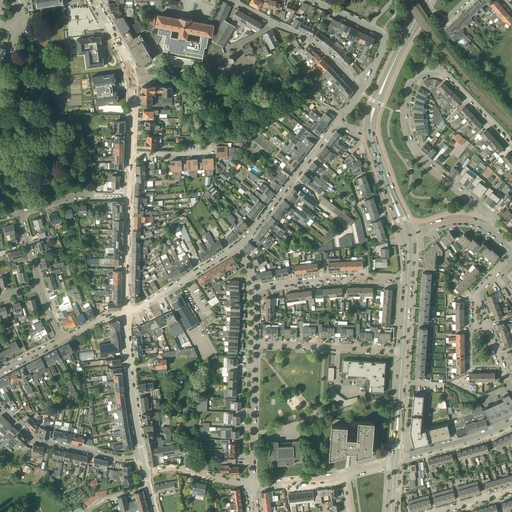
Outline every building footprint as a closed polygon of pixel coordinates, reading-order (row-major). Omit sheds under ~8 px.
[(26,0),(27,0),(28,9),(36,7),(58,4),(67,3),(67,2),(69,2),(68,0),(26,0)] [(256,0),(252,0),(250,4),(259,9),(262,3),(256,0)] [(272,8),(273,1),(268,0),(267,0),(268,2),(265,2),(264,10),(268,10),(269,8),(272,8)] [(484,6),(484,5),(479,0),(476,0),(474,3),(477,7),(479,9),(481,12),(483,10),(481,7),(483,5),(484,6)] [(494,10),(500,5),(496,0),(490,6),(485,10),(487,11),(489,9),(490,10),(489,11),(491,13),(494,10)] [(119,3),(118,3),(114,3),(113,2),(112,2),(109,3),(105,4),(107,8),(110,13),(119,12),(119,3)] [(231,7),(231,6),(226,3),(217,26),(209,45),(205,56),(208,54),(223,48),(223,47),(234,30),(236,27),(225,20),(231,7)] [(285,9),(292,12),(289,17),(292,19),(297,7),(288,3),(285,9)] [(475,14),(479,9),(477,7),(474,3),(469,7),(475,14)] [(491,19),(503,9),(500,5),(494,10),(491,13),(493,15),(490,17),(491,19)] [(471,17),(475,14),(469,7),(465,11),(469,16),(471,17)] [(497,20),(507,12),(503,9),(491,19),(493,21),(494,20),(496,22),(498,21),(497,20)] [(240,21),(244,14),(238,10),(236,13),(233,17),(234,17),(232,19),(234,21),(236,18),(240,21)] [(471,17),(469,16),(465,11),(459,16),(462,20),(465,23),(467,25),(468,26),(473,20),(471,17)] [(501,24),(510,16),(507,12),(497,20),(498,21),(499,22),(497,25),(498,27),(501,24)] [(245,25),(250,17),(244,14),(240,21),(239,22),(236,27),(234,30),(236,31),(237,29),(238,29),(240,25),(244,28),(245,25)] [(209,36),(212,36),(214,25),(193,21),(193,20),(180,18),(180,19),(158,15),(156,26),(159,27),(158,33),(166,35),(165,42),(164,48),(165,48),(165,53),(168,53),(167,55),(176,56),(202,61),(205,47),(207,47),(209,36)] [(301,22),(304,16),(301,15),(300,17),(297,16),(295,18),(292,26),(298,29),(301,22)] [(129,24),(124,16),(122,16),(112,18),(117,25),(121,33),(129,29),(131,28),(129,24)] [(310,23),(304,20),(305,17),(304,16),(301,22),(298,29),(305,33),(310,23)] [(459,16),(455,21),(458,25),(462,29),(464,31),(463,32),(462,32),(463,33),(464,33),(463,32),(464,31),(462,29),(467,25),(465,23),(462,20),(459,16)] [(504,26),(507,23),(509,26),(511,22),(511,18),(510,16),(501,24),(503,27),(504,26)] [(245,25),(251,29),(252,28),(256,21),(250,17),(245,25)] [(329,17),(326,23),(330,24),(329,25),(328,27),(329,28),(327,32),(331,33),(337,21),(332,18),(332,19),(329,17)] [(142,30),(143,30),(138,21),(137,22),(133,25),(134,26),(138,33),(142,30)] [(252,28),(258,31),(262,24),(256,21),(252,28)] [(342,23),(337,21),(331,33),(331,34),(334,35),(335,36),(337,31),(342,23)] [(458,33),(460,36),(463,33),(462,32),(463,32),(464,31),(462,29),(458,25),(455,21),(445,30),(450,36),(454,33),(456,36),(458,33)] [(316,27),(318,23),(315,22),(314,25),(310,23),(305,33),(312,36),(315,30),(316,27)] [(340,32),(342,34),(346,25),(342,23),(337,31),(335,36),(340,38),(340,37),(340,36),(338,35),(340,32)] [(347,36),(351,27),(346,25),(342,34),(347,36)] [(320,29),(316,27),(315,30),(318,32),(313,37),(320,42),(325,36),(322,34),(324,31),(320,29)] [(355,40),(359,31),(351,27),(347,36),(344,40),(347,42),(345,45),(346,46),(347,46),(349,44),(349,43),(351,38),(353,39),(355,40)] [(131,31),(129,29),(121,33),(124,37),(132,33),(134,31),(134,30),(133,30),(131,31)] [(274,42),(277,40),(272,30),(263,34),(268,43),(262,46),(265,52),(269,50),(267,45),(268,44),(268,45),(273,43),(271,39),(272,38),(274,42)] [(150,31),(149,31),(157,44),(162,36),(154,33),(150,31)] [(351,47),(353,48),(353,46),(356,41),(359,42),(363,33),(359,31),(355,40),(353,39),(350,45),(351,45),(351,47)] [(326,34),(330,36),(328,38),(326,36),(326,37),(325,36),(320,42),(321,43),(324,46),(332,36),(334,35),(331,34),(331,33),(327,32),(326,34)] [(132,33),(124,37),(126,42),(127,41),(133,38),(136,36),(135,35),(133,36),(132,33)] [(361,43),(362,43),(363,43),(367,35),(363,33),(359,42),(357,46),(359,48),(361,44),(361,43)] [(141,37),(139,35),(136,36),(133,38),(127,41),(126,42),(133,54),(135,57),(136,59),(135,60),(139,66),(143,64),(144,63),(153,58),(149,52),(148,50),(141,37)] [(333,38),(335,36),(334,35),(332,36),(324,46),(327,48),(333,42),(332,41),(334,38),(333,38)] [(366,59),(370,63),(372,59),(367,56),(371,47),(375,39),(367,35),(363,43),(362,43),(366,45),(358,59),(363,61),(364,62),(366,59)] [(88,38),(77,39),(79,54),(85,53),(87,68),(104,66),(103,58),(101,44),(102,44),(101,36),(97,37),(97,36),(87,37),(88,38)] [(293,46),(294,47),(295,46),(302,42),(300,37),(289,43),(291,45),(294,44),(295,45),(293,46)] [(279,45),(277,40),(274,42),(272,38),(271,39),(273,43),(268,45),(268,44),(267,45),(269,50),(265,52),(266,55),(272,52),(271,49),(279,45)] [(337,46),(339,43),(335,40),(333,42),(327,48),(331,52),(337,46)] [(242,47),(245,53),(249,51),(250,55),(254,53),(252,49),(249,43),(242,47)] [(341,45),(340,44),(339,43),(337,46),(331,52),(335,55),(342,48),(339,46),(341,45)] [(343,50),(346,46),(345,45),(342,49),(342,48),(335,55),(342,62),(347,52),(343,50)] [(351,47),(351,45),(350,45),(348,49),(347,52),(342,62),(345,65),(347,66),(351,58),(348,57),(351,52),(352,50),(354,51),(355,49),(353,48),(351,47)] [(308,61),(316,53),(308,46),(303,51),(307,55),(304,58),(307,61),(308,61)] [(235,61),(236,60),(236,58),(236,57),(235,56),(236,51),(236,50),(235,50),(234,51),(231,51),(230,49),(229,51),(228,52),(228,55),(228,56),(227,58),(227,59),(228,61),(229,62),(230,63),(232,63),(233,63),(234,63),(234,62),(235,61)] [(313,66),(316,63),(321,58),(316,53),(308,61),(313,66)] [(291,56),(288,59),(294,65),(297,63),(291,56)] [(324,72),(330,66),(322,59),(317,65),(324,72)] [(364,62),(363,61),(361,63),(360,64),(353,73),(355,76),(362,71),(365,68),(370,63),(366,59),(364,62)] [(350,69),(353,73),(360,64),(356,60),(354,62),(350,69)] [(328,79),(335,72),(330,66),(324,72),(316,80),(318,83),(325,76),(328,79)] [(330,85),(339,76),(335,72),(328,79),(323,84),(323,85),(323,86),(324,87),(328,83),(330,85)] [(337,87),(344,81),(339,76),(330,85),(330,86),(329,87),(330,88),(332,86),(334,88),(331,90),(333,92),(334,91),(336,89),(337,87)] [(338,95),(347,85),(344,81),(337,87),(336,89),(334,91),(336,93),(338,95)] [(112,82),(97,84),(98,96),(114,94),(113,91),(112,92),(111,84),(112,84),(112,82)] [(437,98),(448,87),(443,82),(438,88),(440,91),(438,94),(435,97),(437,98)] [(429,86),(427,87),(426,88),(421,84),(418,87),(420,87),(416,94),(417,94),(417,93),(426,97),(426,96),(425,96),(427,92),(430,93),(435,88),(433,87),(432,86),(431,85),(429,86)] [(346,96),(348,98),(353,93),(353,90),(352,90),(347,85),(338,95),(336,97),(340,101),(346,96)] [(49,88),(53,96),(58,105),(61,104),(56,94),(58,93),(54,86),(49,88)] [(163,106),(172,105),(172,92),(178,93),(178,87),(176,86),(172,86),(142,86),(143,106),(152,106),(152,102),(163,101),(163,106)] [(447,97),(453,91),(448,87),(437,98),(439,100),(442,97),(444,95),(447,97)] [(442,112),(446,107),(457,96),(453,91),(447,97),(444,100),(447,103),(440,110),(442,112)] [(424,101),(426,97),(417,93),(417,94),(414,100),(415,100),(416,99),(424,102),(425,101),(424,101)] [(345,102),(348,98),(346,96),(340,101),(341,101),(335,108),(339,110),(344,104),(343,104),(345,102)] [(460,105),(458,104),(462,100),(457,96),(446,107),(448,109),(451,106),(454,109),(456,106),(458,108),(460,105)] [(423,106),(424,102),(416,99),(415,100),(413,106),(415,107),(415,105),(424,107),(424,106),(423,106)] [(282,106),(291,114),(297,107),(290,101),(286,103),(282,106)] [(459,112),(457,114),(454,117),(456,119),(453,122),(454,124),(457,121),(458,121),(469,111),(465,106),(459,111),(459,112)] [(170,110),(159,110),(154,110),(154,111),(144,111),(144,114),(143,114),(143,115),(143,117),(144,117),(144,119),(154,119),(154,118),(156,118),(156,114),(162,114),(170,114),(170,110)] [(321,118),(312,110),(308,115),(314,120),(325,128),(328,123),(321,118)] [(328,123),(334,116),(330,113),(327,111),(321,118),(328,123)] [(468,121),(474,115),(469,111),(458,121),(459,123),(465,118),(468,121)] [(115,121),(114,135),(124,135),(125,132),(126,121),(121,121),(121,115),(105,115),(105,121),(115,121)] [(443,118),(441,115),(440,116),(439,118),(438,120),(435,124),(438,126),(443,118)] [(466,131),(478,120),(474,115),(468,121),(470,124),(465,129),(466,131)] [(443,118),(438,126),(444,130),(446,125),(444,124),(445,122),(443,118)] [(319,136),(325,128),(314,120),(309,127),(319,136)] [(468,133),(474,127),(478,132),(482,128),(480,127),(482,125),(478,120),(466,131),(468,133)] [(296,137),(289,132),(289,131),(282,126),(281,127),(284,130),(282,133),(296,144),(299,147),(306,152),(310,148),(303,142),(303,143),(299,140),(299,141),(295,138),(296,137)] [(295,136),(303,142),(310,148),(314,143),(308,138),(311,133),(303,127),(295,136)] [(250,133),(255,136),(258,131),(253,128),(250,133)] [(417,130),(417,132),(418,138),(419,144),(425,138),(428,134),(427,133),(426,129),(417,130)] [(476,142),(479,145),(491,134),(486,129),(484,131),(483,130),(479,133),(481,136),(479,139),(476,142)] [(333,135),(339,140),(341,138),(345,142),(347,139),(337,131),(333,135)] [(462,145),(466,140),(458,134),(454,139),(462,145)] [(495,139),(491,134),(479,145),(481,147),(484,144),(484,145),(486,147),(489,144),(495,139)] [(338,142),(339,140),(333,135),(330,139),(341,147),(341,148),(345,151),(347,149),(343,145),(338,142)] [(438,138),(437,138),(435,136),(431,143),(428,140),(426,143),(420,149),(426,154),(432,146),(438,138)] [(344,154),(345,151),(341,148),(341,147),(330,139),(327,143),(328,144),(333,148),(339,153),(341,151),(344,154)] [(493,149),(499,144),(495,139),(489,144),(493,149)] [(443,147),(445,144),(443,141),(440,145),(438,148),(439,149),(437,151),(433,148),(427,155),(433,159),(441,150),(443,147)] [(235,151),(235,155),(240,148),(227,146),(228,143),(221,143),(221,146),(217,146),(217,151),(235,151)] [(297,150),(295,148),(289,144),(288,146),(292,149),(302,157),(306,152),(299,147),(297,150)] [(499,156),(504,152),(502,150),(504,148),(499,144),(493,149),(491,151),(488,154),(490,156),(495,151),(499,156)] [(292,149),(288,146),(286,147),(291,151),(294,154),(292,157),(298,162),(302,157),(292,149)] [(336,155),(326,146),(325,146),(320,153),(327,159),(328,157),(332,160),(336,155)] [(440,155),(435,161),(436,163),(437,163),(439,165),(452,150),(448,146),(446,150),(442,155),(441,156),(440,155)] [(227,156),(235,155),(235,151),(217,151),(217,156),(220,156),(220,159),(228,159),(227,156)] [(289,160),(286,157),(279,152),(278,155),(282,158),(283,158),(284,159),(294,167),(298,162),(292,157),(289,160)] [(504,165),(506,163),(511,157),(508,153),(502,158),(504,161),(501,163),(502,164),(499,166),(501,168),(504,165)] [(124,163),(124,154),(115,154),(115,155),(112,155),(112,158),(112,162),(113,162),(124,163)] [(478,164),(481,160),(475,154),(471,159),(478,164)] [(350,155),(345,161),(347,168),(351,166),(354,175),(362,173),(360,167),(362,166),(360,160),(358,160),(355,158),(354,159),(350,155)] [(206,176),(209,176),(208,158),(203,159),(203,162),(200,163),(201,170),(204,169),(206,176)] [(208,158),(209,176),(213,176),(213,169),(217,169),(217,161),(213,162),(213,158),(208,158)] [(464,168),(465,168),(471,160),(468,158),(462,166),(464,168)] [(190,178),(193,177),(192,159),(187,160),(187,164),(184,164),(185,171),(188,170),(190,178)] [(201,170),(200,163),(197,163),(197,159),(192,159),(193,177),(197,177),(197,170),(201,170)] [(291,171),(294,167),(284,159),(283,160),(284,161),(283,162),(281,164),(291,171)] [(174,179),(177,178),(176,160),(171,161),(171,165),(168,165),(169,172),(172,171),(174,179)] [(185,171),(184,164),(182,164),(181,160),(176,160),(177,178),(181,178),(181,171),(185,171)] [(323,169),(314,161),(309,167),(319,174),(323,169)] [(279,166),(279,167),(278,166),(278,165),(275,162),(273,164),(275,166),(288,176),(291,171),(281,164),(279,166)] [(288,176),(275,166),(273,164),(272,166),(273,168),(279,172),(277,175),(284,180),(288,176)] [(458,166),(456,164),(449,173),(454,177),(459,171),(456,169),(458,166)] [(325,171),(333,177),(334,178),(335,176),(333,174),(334,173),(328,168),(325,171)] [(464,168),(460,174),(462,176),(459,181),(463,184),(470,174),(466,172),(467,170),(465,168),(464,168)] [(228,173),(225,171),(224,172),(223,171),(219,175),(225,180),(229,175),(228,174),(228,173)] [(275,177),(270,173),(267,171),(266,173),(281,185),(284,180),(277,175),(275,177)] [(121,175),(116,175),(113,175),(113,173),(107,173),(107,176),(108,176),(108,182),(109,182),(112,182),(120,182),(120,178),(121,178),(121,175)] [(277,190),(281,185),(266,173),(264,175),(271,181),(272,181),(272,182),(270,185),(277,190)] [(309,180),(311,179),(304,174),(300,179),(323,196),(326,193),(313,182),(312,183),(311,182),(309,180)] [(473,184),(478,178),(475,176),(474,177),(470,174),(463,184),(467,187),(471,183),(473,184)] [(319,178),(325,183),(328,180),(322,175),(319,178)] [(360,184),(367,181),(365,175),(358,178),(360,184)] [(206,177),(205,185),(211,185),(217,177),(206,177)] [(328,186),(325,183),(319,178),(316,182),(320,185),(319,186),(325,191),(328,186)] [(476,194),(483,185),(479,182),(480,181),(478,178),(473,184),(475,186),(472,191),(476,194)] [(153,189),(153,186),(153,181),(146,181),(137,182),(137,184),(135,184),(135,190),(143,189),(153,189)] [(362,190),(370,187),(367,181),(360,184),(362,190)] [(120,182),(112,182),(109,182),(109,187),(107,187),(107,191),(113,191),(113,188),(115,188),(120,188),(120,182)] [(271,197),(275,192),(263,183),(261,185),(265,189),(266,188),(267,189),(264,192),(271,197)] [(244,191),(245,192),(248,189),(241,184),(239,186),(240,187),(240,188),(241,189),(239,192),(242,194),(244,191)] [(486,195),(491,189),(488,187),(487,188),(483,185),(476,194),(480,198),(484,193),(486,195)] [(213,186),(208,190),(212,195),(217,190),(213,186)] [(314,209),(316,206),(318,204),(305,194),(300,190),(299,191),(293,187),(290,192),(302,201),(302,200),(314,209)] [(372,193),(370,187),(362,190),(363,193),(361,194),(362,197),(365,196),(368,195),(369,195),(369,194),(372,193)] [(489,205),(496,195),(492,192),(493,191),(491,189),(486,195),(488,197),(485,201),(489,205)] [(271,197),(264,192),(262,195),(261,194),(256,190),(255,193),(267,202),(271,197)] [(300,203),(302,201),(290,192),(286,197),(297,205),(299,202),(300,203)] [(266,204),(253,195),(252,194),(250,196),(253,198),(251,201),(255,204),(262,210),(266,204)] [(499,205),(503,199),(501,197),(500,198),(496,195),(489,205),(493,208),(497,203),(499,205)] [(499,205),(502,207),(503,208),(510,199),(506,195),(503,199),(499,205)] [(367,206),(375,203),(373,197),(365,200),(367,206)] [(282,202),(281,204),(287,209),(298,218),(299,218),(303,221),(307,215),(301,211),(297,208),(295,211),(289,206),(291,204),(284,199),(284,200),(283,200),(282,201),(282,202)] [(121,203),(121,202),(108,202),(102,202),(102,201),(99,201),(98,207),(102,208),(101,210),(107,211),(113,211),(123,211),(121,211),(121,210),(122,210),(122,209),(122,207),(122,203),(121,203)] [(253,207),(247,202),(245,201),(243,203),(245,204),(251,209),(258,214),(262,210),(255,204),(253,207)] [(366,214),(377,210),(375,203),(367,206),(363,207),(366,214)] [(278,208),(276,210),(284,215),(287,218),(287,217),(289,214),(292,217),(297,220),(298,218),(287,209),(281,204),(279,206),(278,207),(278,208)] [(86,212),(89,212),(89,206),(85,206),(85,205),(78,206),(79,213),(79,217),(83,217),(83,213),(86,212)] [(258,214),(251,209),(249,212),(248,211),(243,207),(242,209),(241,209),(239,211),(245,216),(247,214),(254,219),(258,214)] [(301,211),(307,215),(310,218),(313,214),(304,207),(301,211)] [(508,210),(502,215),(507,220),(511,214),(511,213),(510,212),(511,209),(511,207),(508,210)] [(73,220),(72,216),(71,208),(64,210),(65,217),(69,216),(69,220),(73,220)] [(101,210),(98,210),(98,220),(99,220),(107,220),(107,219),(107,213),(113,214),(113,217),(113,220),(123,220),(123,211),(113,211),(107,211),(101,210)] [(231,214),(228,212),(227,210),(225,210),(225,211),(227,213),(229,216),(233,221),(236,219),(231,214)] [(279,221),(283,223),(286,220),(291,224),(293,222),(287,217),(287,218),(284,215),(276,210),(273,214),(280,220),(279,221)] [(368,219),(371,218),(379,216),(377,210),(366,214),(368,219)] [(60,222),(59,219),(57,213),(48,215),(51,225),(60,222)] [(149,216),(143,216),(134,216),(134,226),(141,226),(142,222),(153,222),(153,216),(151,216),(149,216)] [(227,218),(236,227),(233,230),(233,231),(238,236),(243,232),(237,226),(233,222),(233,221),(229,216),(227,218)] [(277,224),(278,222),(272,216),(268,221),(279,230),(281,228),(277,224)] [(33,220),(33,221),(34,225),(35,229),(43,227),(40,218),(37,219),(33,220)] [(372,229),(375,228),(383,226),(381,219),(373,222),(370,223),(372,229)] [(113,229),(123,229),(123,220),(113,220),(113,229)] [(249,226),(243,220),(240,223),(237,226),(243,232),(249,226)] [(175,232),(181,230),(186,243),(187,243),(188,246),(192,254),(196,252),(193,244),(191,241),(184,225),(183,224),(182,221),(172,225),(175,232)] [(283,233),(279,230),(268,221),(263,226),(270,232),(272,229),(275,231),(277,232),(276,233),(281,237),(283,233)] [(11,244),(13,244),(17,243),(16,239),(15,239),(13,230),(14,230),(13,225),(4,227),(6,234),(9,234),(11,240),(10,241),(11,244)] [(141,228),(141,226),(134,226),(134,230),(133,230),(133,236),(140,235),(141,236),(156,230),(155,229),(149,231),(146,232),(145,229),(141,230),(141,228)] [(269,234),(270,232),(263,226),(259,231),(270,239),(271,240),(272,242),(275,239),(273,238),(269,234)] [(377,234),(385,232),(383,226),(375,228),(377,234)] [(213,239),(209,233),(208,231),(206,233),(203,227),(201,228),(205,235),(209,242),(212,247),(216,253),(224,248),(220,240),(215,243),(213,239)] [(230,230),(228,232),(223,236),(229,245),(232,242),(238,236),(233,231),(233,230),(230,227),(228,228),(230,230)] [(362,227),(356,228),(358,240),(364,238),(362,227)] [(123,229),(113,229),(107,229),(106,238),(109,239),(112,239),(114,239),(122,239),(123,229)] [(152,232),(156,231),(156,230),(141,236),(140,235),(133,236),(133,241),(141,241),(141,239),(146,237),(146,236),(153,234),(152,232)] [(258,243),(264,247),(268,242),(271,244),(272,242),(271,240),(270,239),(259,231),(256,236),(254,238),(252,241),(257,245),(258,243)] [(445,234),(451,241),(455,238),(449,231),(445,234)] [(385,232),(377,234),(379,240),(387,238),(385,232)] [(451,241),(445,234),(441,237),(446,245),(447,244),(451,241)] [(461,244),(468,237),(464,234),(457,241),(461,244)] [(441,237),(435,241),(430,245),(425,249),(424,255),(424,261),(424,263),(423,267),(435,268),(435,262),(435,256),(436,252),(437,252),(437,253),(442,253),(442,250),(447,246),(446,245),(441,237)] [(468,237),(461,244),(465,248),(467,246),(471,241),(468,237)] [(112,239),(109,239),(109,248),(114,248),(122,248),(122,239),(114,239),(112,239)] [(172,248),(171,246),(172,245),(169,239),(166,240),(174,256),(176,254),(174,250),(173,250),(172,248)] [(471,241),(467,246),(471,249),(477,242),(473,239),(471,241)] [(206,248),(203,244),(202,242),(201,242),(200,240),(196,242),(203,252),(200,254),(204,261),(211,257),(207,250),(206,248)] [(323,245),(317,249),(317,252),(333,250),(331,240),(323,245)] [(47,243),(44,244),(43,241),(36,242),(39,251),(43,250),(45,250),(45,249),(49,248),(47,243)] [(179,241),(175,243),(180,253),(184,251),(179,241)] [(249,254),(257,245),(252,241),(250,243),(248,241),(242,248),(249,254)] [(216,253),(212,247),(209,242),(205,244),(208,249),(207,250),(211,257),(214,255),(214,254),(216,253)] [(477,250),(481,245),(477,242),(471,249),(474,252),(477,250)] [(389,248),(388,248),(388,243),(385,243),(375,246),(375,251),(381,251),(381,258),(375,258),(375,261),(375,267),(387,267),(387,261),(387,258),(389,258),(389,248)] [(481,245),(477,250),(481,253),(487,246),(483,243),(481,245)] [(487,246),(481,253),(484,257),(485,256),(491,250),(487,246)] [(495,252),(491,249),(491,250),(485,256),(489,259),(495,252)] [(7,253),(9,261),(13,260),(13,259),(22,257),(20,250),(11,252),(7,253)] [(132,259),(140,259),(140,254),(148,254),(148,250),(148,251),(140,252),(132,252),(132,259)] [(193,268),(189,261),(184,252),(177,256),(174,257),(177,262),(179,267),(183,274),(193,268)] [(495,252),(489,259),(493,262),(499,256),(495,252)] [(334,262),(334,258),(329,258),(328,253),(323,253),(324,259),(328,259),(329,270),(334,270),(334,264),(334,262)] [(172,266),(168,257),(166,254),(161,256),(163,260),(167,270),(169,268),(171,272),(169,274),(173,281),(178,277),(174,270),(172,266)] [(47,256),(43,257),(41,258),(43,268),(50,266),(48,260),(53,259),(52,255),(47,257),(47,256)] [(179,267),(177,262),(175,263),(174,261),(173,261),(170,256),(168,257),(172,266),(174,270),(178,277),(183,274),(179,267)] [(234,265),(237,264),(234,259),(233,257),(227,260),(231,266),(234,269),(236,268),(234,265)] [(265,265),(268,264),(267,260),(262,262),(261,257),(254,259),(256,265),(258,264),(259,267),(265,265)] [(231,266),(227,260),(222,263),(227,270),(230,268),(231,271),(234,269),(231,266)] [(472,264),(473,265),(470,268),(467,265),(465,267),(476,278),(482,272),(476,267),(475,267),(474,266),(476,263),(472,260),(470,262),(471,263),(470,263),(472,265),(472,264)] [(224,272),(227,270),(222,263),(218,266),(223,276),(226,274),(224,272)] [(18,273),(20,281),(28,279),(26,271),(22,272),(20,264),(16,265),(16,266),(11,267),(12,271),(17,270),(18,273)] [(219,279),(223,276),(218,266),(213,269),(219,279)] [(132,275),(144,275),(145,275),(155,268),(154,267),(147,271),(144,271),(144,272),(140,272),(140,269),(132,269),(132,275)] [(463,275),(465,278),(471,283),(476,278),(465,267),(463,269),(464,269),(463,270),(465,272),(466,271),(466,272),(463,275)] [(216,281),(219,279),(213,269),(207,272),(211,278),(214,282),(215,285),(217,283),(216,281)] [(165,271),(161,274),(165,279),(166,278),(168,281),(169,280),(170,279),(169,276),(165,271)] [(48,283),(58,280),(56,272),(53,273),(53,274),(46,276),(48,283)] [(215,285),(214,282),(211,278),(207,272),(203,275),(207,282),(210,280),(212,283),(213,286),(215,285)] [(422,282),(422,285),(431,285),(431,277),(431,273),(423,272),(423,276),(421,276),(421,282),(422,282)] [(204,284),(207,282),(203,275),(197,278),(203,288),(206,287),(204,284)] [(121,284),(121,276),(108,276),(108,278),(109,278),(108,284),(112,284),(121,284)] [(152,279),(150,276),(149,276),(149,277),(144,279),(144,280),(140,280),(132,280),(131,285),(143,286),(146,285),(145,283),(143,283),(146,281),(147,282),(149,281),(149,282),(150,282),(153,280),(152,279)] [(460,279),(459,280),(456,277),(455,278),(466,288),(471,283),(465,278),(462,281),(460,279)] [(461,294),(466,288),(455,278),(453,280),(456,283),(458,285),(455,288),(461,294)] [(65,288),(62,289),(60,284),(59,280),(58,280),(48,283),(49,290),(56,288),(57,290),(59,289),(60,292),(66,291),(65,288)] [(159,289),(153,280),(150,282),(152,287),(153,289),(152,290),(154,292),(155,292),(159,289)] [(430,293),(430,288),(431,285),(422,285),(422,288),(421,288),(420,293),(422,293),(421,297),(430,297),(430,293)] [(66,291),(68,297),(74,295),(74,294),(74,292),(78,291),(77,287),(66,291)] [(151,294),(147,289),(147,288),(143,289),(143,291),(145,293),(147,297),(151,294)] [(324,301),(323,297),(323,289),(316,290),(317,298),(316,298),(316,302),(324,301)] [(490,302),(497,300),(495,294),(487,296),(490,302)] [(172,302),(176,310),(187,329),(188,329),(189,331),(198,326),(196,324),(197,323),(181,295),(177,297),(178,298),(172,302)] [(63,298),(60,299),(59,296),(52,298),(55,305),(62,303),(64,302),(63,298)] [(421,297),(421,301),(420,301),(419,306),(421,306),(420,309),(429,310),(429,306),(429,301),(430,297),(421,297)] [(33,298),(28,300),(25,301),(26,304),(29,304),(30,309),(36,308),(33,298)] [(492,308),(499,306),(497,300),(490,302),(492,308)] [(14,314),(19,313),(19,314),(22,313),(21,309),(19,302),(12,304),(14,311),(13,311),(14,314)] [(120,307),(121,303),(109,302),(107,302),(107,303),(105,303),(101,303),(101,302),(98,302),(98,303),(96,303),(98,314),(102,313),(102,310),(108,310),(115,310),(115,309),(119,309),(119,308),(120,307)] [(74,312),(72,307),(71,307),(70,304),(66,306),(68,309),(66,310),(65,309),(58,312),(60,318),(68,315),(74,312)] [(80,314),(77,308),(76,304),(72,306),(74,309),(77,316),(76,316),(80,324),(86,322),(82,314),(80,314)] [(507,307),(503,308),(502,304),(499,306),(492,308),(494,314),(508,309),(507,307)] [(84,308),(86,312),(89,320),(95,317),(89,305),(84,308)] [(428,322),(428,317),(429,313),(429,310),(420,309),(420,312),(419,312),(418,317),(420,317),(420,321),(428,322)] [(508,309),(494,314),(496,320),(503,317),(502,314),(505,313),(509,311),(508,309)] [(184,332),(176,317),(172,311),(164,315),(168,323),(174,337),(177,335),(180,341),(187,338),(184,332)] [(73,314),(69,317),(69,318),(62,322),(65,328),(72,325),(73,327),(78,324),(73,314)] [(168,323),(164,315),(156,318),(156,319),(158,323),(160,327),(168,323)] [(159,327),(160,327),(158,323),(156,319),(154,320),(149,322),(154,333),(155,332),(156,336),(159,334),(159,335),(162,334),(161,332),(162,332),(161,328),(160,328),(159,328),(159,327)] [(37,329),(30,333),(35,342),(43,338),(43,337),(49,334),(45,326),(44,327),(41,320),(34,323),(37,329)] [(110,332),(118,330),(119,329),(119,321),(117,320),(108,322),(109,330),(110,330),(110,332)] [(309,327),(309,326),(303,326),(303,321),(300,321),(300,325),(300,330),(303,330),(303,336),(307,336),(307,335),(309,335),(309,327)] [(103,332),(109,330),(108,322),(101,325),(103,332)] [(155,335),(154,333),(149,322),(144,324),(147,332),(148,332),(152,341),(152,338),(154,337),(154,336),(155,335)] [(319,326),(319,324),(319,322),(316,322),(316,324),(309,323),(309,326),(309,327),(309,335),(311,335),(311,336),(315,336),(316,331),(318,331),(319,331),(319,326)] [(505,324),(505,322),(504,322),(497,324),(500,330),(511,326),(511,323),(509,324),(508,323),(505,324)] [(356,333),(356,334),(359,334),(359,341),(363,342),(363,340),(365,340),(366,332),(366,330),(359,330),(360,324),(357,323),(357,325),(356,333)] [(153,342),(152,341),(148,332),(147,332),(144,324),(138,327),(141,335),(142,335),(146,333),(148,338),(145,339),(146,341),(149,340),(149,342),(153,342)] [(347,336),(347,328),(347,325),(338,324),(338,327),(337,333),(338,333),(338,332),(340,332),(340,338),(344,338),(344,336),(347,336)] [(281,327),(281,325),(278,325),(278,328),(272,328),(271,336),(274,336),(274,338),(278,338),(278,332),(281,332),(281,333),(281,327)] [(353,328),(347,328),(347,336),(349,337),(349,338),(353,338),(353,332),(356,333),(357,325),(353,325),(353,328)] [(375,336),(375,329),(375,327),(371,326),(370,329),(366,328),(366,330),(366,332),(365,340),(368,340),(367,342),(372,342),(372,336),(375,336),(375,338),(375,336)] [(511,326),(500,330),(502,336),(511,332),(511,326)] [(137,337),(141,335),(138,327),(133,329),(136,335),(134,335),(134,338),(138,338),(137,337)] [(428,328),(419,327),(419,332),(417,331),(417,337),(418,337),(418,340),(427,340),(427,337),(427,332),(428,328)] [(384,341),(385,333),(378,332),(378,329),(375,329),(375,336),(378,336),(378,342),(382,342),(382,341),(384,341)] [(112,343),(120,341),(120,339),(119,332),(119,330),(118,330),(110,332),(112,343)] [(511,332),(502,336),(504,342),(511,339),(511,332)] [(143,343),(142,335),(141,335),(137,337),(138,338),(134,338),(135,350),(148,348),(148,345),(143,346),(142,343),(143,343)] [(17,344),(16,342),(15,340),(8,344),(10,347),(13,353),(20,349),(17,344)] [(426,343),(427,340),(418,340),(418,343),(417,343),(416,348),(418,348),(417,352),(426,353),(426,349),(426,343)] [(107,353),(121,351),(120,345),(120,344),(120,343),(119,342),(120,341),(112,343),(99,345),(101,357),(107,356),(107,353)] [(72,363),(74,361),(75,361),(70,352),(73,351),(69,343),(63,346),(69,357),(72,363)] [(228,346),(228,345),(226,345),(226,347),(228,347),(228,351),(227,351),(227,354),(237,354),(237,352),(238,352),(238,347),(228,346)] [(66,358),(69,357),(63,346),(58,349),(62,356),(64,360),(67,358),(66,358)] [(11,354),(13,353),(10,347),(2,351),(5,357),(8,355),(8,356),(12,355),(11,354)] [(166,357),(178,356),(186,355),(186,358),(198,357),(194,347),(170,351),(158,353),(159,360),(156,360),(157,367),(158,367),(158,373),(167,372),(166,366),(167,366),(166,357)] [(143,355),(142,352),(152,351),(152,348),(148,348),(135,350),(135,356),(143,355)] [(56,364),(58,362),(63,370),(66,369),(56,349),(50,353),(56,364)] [(80,360),(94,360),(93,351),(79,351),(80,360)] [(426,356),(426,353),(417,352),(417,356),(416,356),(415,361),(417,361),(416,364),(425,365),(425,362),(426,356)] [(53,365),(56,364),(50,353),(44,356),(54,375),(57,373),(53,365)] [(34,361),(41,374),(46,371),(50,379),(53,378),(48,368),(45,369),(45,368),(44,364),(40,358),(34,361)] [(239,358),(233,358),(229,358),(229,362),(227,362),(227,367),(238,368),(238,362),(239,362),(239,358)] [(346,360),(343,360),(342,361),(342,369),(342,372),(346,373),(346,374),(346,375),(346,377),(348,377),(348,375),(360,375),(362,375),(367,376),(367,377),(368,378),(369,378),(370,379),(369,392),(371,392),(379,392),(382,392),(384,391),(384,388),(382,388),(382,386),(384,386),(383,386),(383,383),(384,383),(384,380),(384,379),(384,376),(383,376),(383,373),(385,374),(385,371),(385,366),(385,365),(386,365),(386,362),(383,362),(374,362),(374,363),(371,363),(372,361),(364,361),(364,362),(362,362),(362,361),(361,361),(361,362),(359,362),(359,361),(352,360),(351,360),(351,362),(349,361),(349,360),(349,361),(346,361),(346,360)] [(41,374),(34,361),(26,365),(29,372),(30,371),(33,370),(34,372),(35,374),(32,376),(31,376),(33,380),(36,386),(39,384),(37,380),(42,377),(41,374)] [(424,377),(424,373),(425,368),(425,365),(416,364),(416,367),(415,367),(415,372),(416,372),(416,376),(424,377)] [(30,386),(28,383),(33,380),(31,376),(32,376),(30,372),(27,373),(24,366),(18,369),(25,384),(25,383),(30,393),(31,394),(33,393),(33,392),(32,390),(32,388),(31,386),(30,386)] [(238,373),(238,368),(227,367),(223,367),(222,376),(227,376),(228,376),(238,377),(239,373),(238,373)] [(25,383),(25,384),(18,369),(12,372),(16,380),(19,379),(22,385),(23,385),(28,394),(29,393),(30,393),(25,383)] [(14,389),(19,386),(16,380),(12,372),(9,374),(7,375),(12,386),(14,389)] [(7,388),(12,386),(7,375),(1,378),(7,388)] [(228,376),(227,376),(227,379),(227,382),(228,382),(228,385),(237,386),(238,386),(238,382),(237,382),(238,377),(228,376)] [(7,388),(1,378),(0,378),(0,387),(2,387),(5,392),(3,393),(8,402),(12,399),(7,388)] [(74,394),(73,393),(76,392),(70,380),(65,383),(72,396),(74,395),(74,394)] [(159,389),(154,390),(153,382),(146,383),(137,384),(139,392),(151,390),(152,396),(160,395),(159,389)] [(228,385),(226,385),(226,391),(228,391),(228,398),(226,398),(226,399),(236,399),(236,398),(236,395),(238,395),(238,391),(237,391),(237,386),(228,385)] [(331,389),(327,394),(344,406),(359,402),(357,397),(345,400),(331,389)] [(414,394),(414,398),(410,432),(412,439),(414,447),(451,437),(447,422),(422,428),(425,395),(414,394)] [(502,397),(511,412),(511,398),(509,394),(502,397)] [(110,404),(116,403),(124,402),(125,400),(124,399),(124,396),(109,398),(105,398),(107,398),(107,401),(108,401),(108,404),(110,404)] [(505,416),(511,413),(511,412),(502,397),(503,400),(497,403),(505,416)] [(196,398),(196,404),(197,411),(207,411),(207,398),(196,398)] [(236,401),(236,399),(226,399),(226,401),(230,401),(229,409),(241,409),(241,401),(236,401)] [(458,403),(461,410),(463,417),(468,433),(469,433),(477,430),(478,430),(488,427),(485,419),(484,419),(484,417),(486,415),(482,409),(481,406),(480,405),(471,408),(470,408),(469,405),(463,407),(462,402),(458,403)] [(498,419),(505,416),(497,403),(490,406),(498,419)] [(491,422),(498,419),(490,406),(482,409),(486,415),(491,422)] [(458,437),(468,433),(463,417),(461,410),(456,412),(458,418),(461,426),(455,428),(456,431),(458,437)] [(158,412),(143,414),(144,424),(160,422),(159,419),(159,417),(158,412)] [(37,417),(39,415),(36,413),(31,418),(29,416),(28,417),(26,415),(22,419),(24,421),(23,423),(28,427),(37,416),(37,417)] [(228,424),(233,424),(240,424),(240,416),(233,415),(233,413),(228,413),(228,424)] [(40,419),(41,415),(40,414),(39,415),(37,417),(37,416),(28,427),(32,431),(38,425),(35,423),(39,419),(40,419)] [(114,422),(127,420),(126,417),(127,416),(126,415),(126,414),(115,415),(115,418),(111,419),(111,422),(114,422)] [(332,425),(331,435),(329,459),(346,454),(346,451),(356,452),(356,457),(372,453),(375,422),(359,421),(332,419),(332,425)] [(11,424),(8,422),(6,420),(0,426),(0,431),(4,435),(12,427),(10,425),(11,424)] [(44,436),(47,420),(44,420),(42,428),(39,427),(38,435),(44,436)] [(119,427),(127,426),(127,423),(128,422),(127,420),(114,422),(114,425),(112,425),(112,429),(119,427)] [(67,433),(68,427),(63,426),(64,422),(62,422),(61,425),(58,440),(65,441),(67,433)] [(153,431),(154,431),(153,425),(154,424),(154,426),(160,425),(160,422),(144,424),(145,432),(153,431)] [(61,425),(55,424),(54,430),(52,438),(58,440),(61,425)] [(73,434),(71,442),(76,444),(80,426),(78,425),(77,429),(74,429),(73,434)] [(12,427),(4,435),(4,436),(1,439),(3,441),(5,440),(10,435),(12,437),(17,430),(13,426),(12,427)] [(113,434),(128,431),(128,429),(129,428),(129,427),(128,426),(127,426),(119,427),(120,430),(112,431),(113,434)] [(239,431),(226,430),(226,434),(227,434),(227,438),(226,438),(232,438),(232,437),(239,437),(239,431)] [(156,431),(154,431),(153,431),(145,432),(146,439),(146,442),(159,440),(158,436),(157,437),(156,431)] [(13,447),(23,436),(19,432),(13,438),(5,447),(9,451),(11,449),(13,447)] [(505,434),(500,436),(504,444),(508,442),(505,434)] [(28,447),(27,447),(24,444),(28,440),(23,436),(13,447),(15,449),(17,447),(19,449),(25,454),(28,447)] [(130,436),(122,438),(122,440),(114,442),(109,443),(109,446),(112,446),(112,445),(123,443),(131,442),(130,440),(131,439),(131,438),(130,437),(130,436)] [(500,436),(495,438),(499,446),(504,444),(500,436)] [(148,450),(164,447),(163,444),(165,444),(164,443),(166,443),(166,444),(171,443),(171,438),(165,439),(159,440),(146,442),(148,450)] [(495,438),(490,440),(494,448),(499,446),(495,438)] [(226,449),(231,449),(239,449),(239,443),(230,443),(230,440),(221,440),(221,443),(226,443),(226,449)] [(294,457),(302,457),(301,449),(300,449),(300,441),(293,441),(293,445),(278,446),(278,442),(271,442),(272,450),(270,450),(270,458),(278,458),(278,464),(294,464),(294,457)] [(131,444),(131,442),(123,443),(112,445),(112,446),(113,450),(118,449),(118,448),(123,447),(124,449),(132,447),(132,446),(132,444),(131,444)] [(161,461),(160,456),(180,452),(179,444),(164,447),(148,450),(150,466),(158,465),(158,463),(161,463),(161,461)] [(28,447),(25,454),(25,455),(37,457),(37,454),(42,455),(44,447),(33,445),(32,448),(28,447)] [(52,461),(62,463),(63,460),(64,452),(55,449),(53,457),(52,461)] [(74,462),(76,454),(70,453),(68,461),(67,466),(67,468),(70,469),(71,462),(74,462)] [(85,465),(87,456),(81,455),(80,463),(78,468),(77,473),(81,474),(83,464),(85,465)] [(441,457),(435,458),(438,469),(444,467),(443,465),(441,457)] [(98,468),(100,459),(94,458),(92,467),(88,466),(87,473),(89,474),(90,474),(91,468),(96,469),(95,472),(97,473),(98,468)] [(435,458),(429,460),(432,470),(438,469),(435,458)] [(106,468),(107,461),(100,459),(98,468),(102,469),(102,467),(106,468)] [(421,471),(420,461),(416,462),(415,463),(415,464),(408,464),(409,470),(409,471),(409,472),(408,472),(410,472),(420,471),(421,471)] [(239,467),(229,467),(229,465),(220,466),(220,472),(229,472),(229,475),(239,475),(239,467)] [(121,474),(129,473),(131,473),(130,466),(122,466),(123,470),(116,471),(113,470),(110,469),(109,471),(108,477),(112,476),(121,474)] [(420,471),(410,472),(408,472),(408,474),(409,477),(409,479),(408,479),(408,480),(410,479),(420,478),(421,478),(420,471)] [(507,472),(501,473),(504,484),(510,482),(507,472)] [(119,477),(121,482),(124,481),(125,486),(132,484),(131,481),(132,480),(131,476),(130,477),(129,473),(121,474),(112,476),(113,479),(116,478),(119,477)] [(501,473),(495,475),(496,477),(498,485),(504,484),(501,473)] [(420,479),(420,478),(410,479),(408,480),(408,481),(408,485),(409,486),(409,487),(420,486),(421,486),(420,479)] [(96,484),(98,484),(97,480),(90,481),(92,490),(97,489),(96,484)] [(178,480),(177,480),(156,484),(158,493),(178,488),(178,480)] [(207,484),(195,482),(193,490),(197,491),(195,498),(203,500),(207,484)] [(459,485),(453,487),(456,497),(462,495),(459,485)] [(318,495),(315,496),(315,498),(316,503),(319,503),(322,503),(328,502),(328,501),(334,501),(333,497),(338,496),(336,488),(331,489),(328,490),(328,489),(327,487),(317,488),(318,495)] [(453,487),(447,489),(450,499),(456,497),(453,487)] [(447,489),(441,490),(441,492),(444,500),(450,499),(447,489)] [(88,506),(98,498),(107,496),(105,490),(95,493),(84,502),(88,506)] [(121,511),(124,510),(147,504),(143,491),(135,493),(137,500),(132,502),(128,503),(126,495),(118,498),(121,511)] [(235,508),(242,507),(241,501),(234,502),(230,503),(230,506),(228,506),(228,509),(235,508)] [(328,501),(328,502),(329,511),(340,511),(339,504),(335,505),(334,501),(328,501)] [(508,511),(511,511),(510,508),(508,501),(502,503),(504,511),(508,511)]
